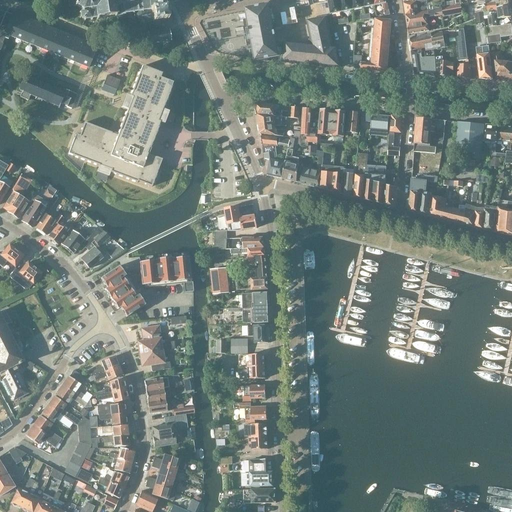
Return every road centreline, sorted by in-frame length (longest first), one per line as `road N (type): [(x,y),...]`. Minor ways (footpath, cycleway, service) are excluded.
road 1 (residential): [(258,185),(271,219),(278,511)]
road 2 (residential): [(205,65),(170,66),(0,3)]
road 3 (residential): [(409,81),(205,65)]
road 4 (residential): [(121,511),(140,467),(142,432),(130,371),(106,321)]
road 5 (residential): [(408,111),(221,99)]
road 6 (residential): [(0,445),(73,350),(106,321)]
road 7 (residential): [(258,185),(397,218)]
